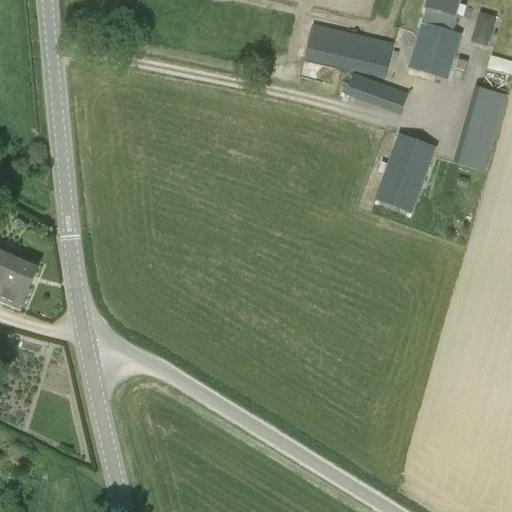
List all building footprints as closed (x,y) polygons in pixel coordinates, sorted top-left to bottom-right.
[(462,35),(443,30),(448,17),(454,19),(459,0),(427,0),(425,10),(427,10),(423,24),(421,24),(418,33),(407,69),(447,81),(448,80),(461,82),(466,63),(454,59),(462,35)] [(472,41),(488,47),(497,18),(481,13),(472,41)] [(373,39),(313,25),(303,61),(354,72),(385,80),(394,44),(373,39)] [(485,174),(507,97),(505,96),(511,73),(511,62),(494,59),(491,70),(485,69),(480,89),(474,88),(453,164),(485,174)] [(409,95),(353,75),(345,96),(402,116),(409,95)] [(374,201),(412,215),(437,149),(398,134),(374,201)] [(0,302),(21,311),(39,268),(11,256),(0,251),(0,302)]
